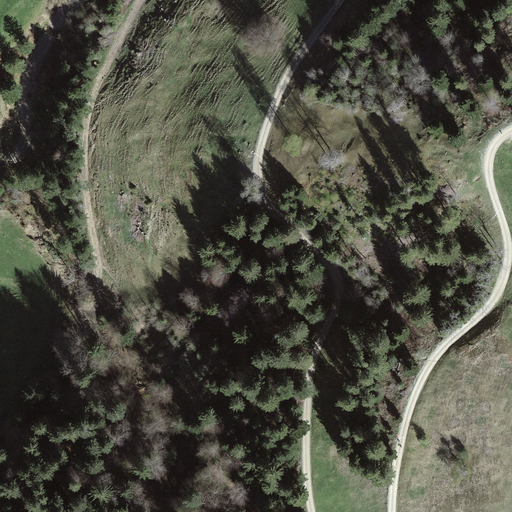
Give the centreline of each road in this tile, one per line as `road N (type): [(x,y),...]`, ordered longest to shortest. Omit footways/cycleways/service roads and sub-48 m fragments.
road 1 (track): [(311,511),(306,420),(313,359),(338,279),(261,192),(257,151),(286,76),(338,0)]
road 2 (track): [(511,130),(488,163),(508,246),(500,287),(443,346),(418,386),(397,454),(392,511)]
